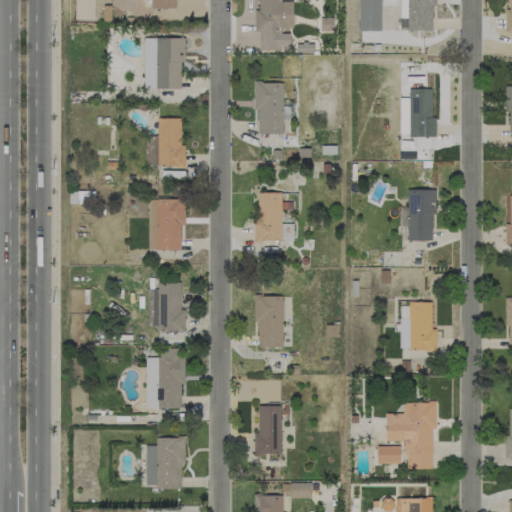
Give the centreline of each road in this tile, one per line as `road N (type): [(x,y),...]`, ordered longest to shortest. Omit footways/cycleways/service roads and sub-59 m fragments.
road 1 (residential): [(220,0),(217,511)]
road 2 (secondary): [(31,511),(33,0)]
road 3 (residential): [(469,0),(468,511)]
road 4 (secondary): [(9,0),(8,511)]
